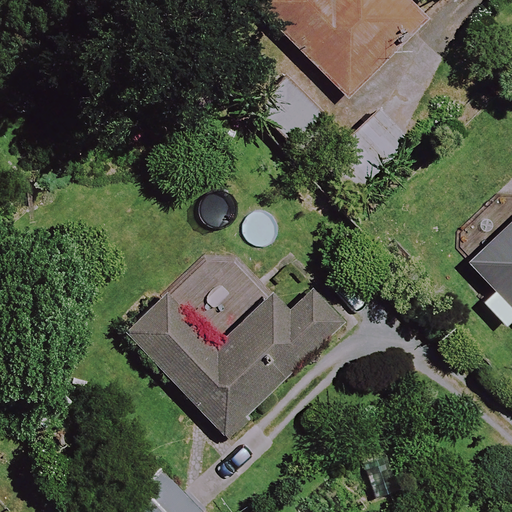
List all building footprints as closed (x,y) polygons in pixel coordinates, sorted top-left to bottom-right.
[(252,0),(250,3),(346,98),(423,20),(403,0),(252,0)] [(327,124),(273,69),(244,98),(297,153),(327,124)] [(407,142),(380,112),(319,166),(346,196),(407,142)] [(511,320),(511,184),(448,245),(493,292),(481,304),(504,328),(511,320)] [(345,320),(312,287),(288,310),(273,295),(219,350),(161,292),(121,331),(226,438),(345,320)] [(201,511),(161,468),(119,506),(124,511),(201,511)]
